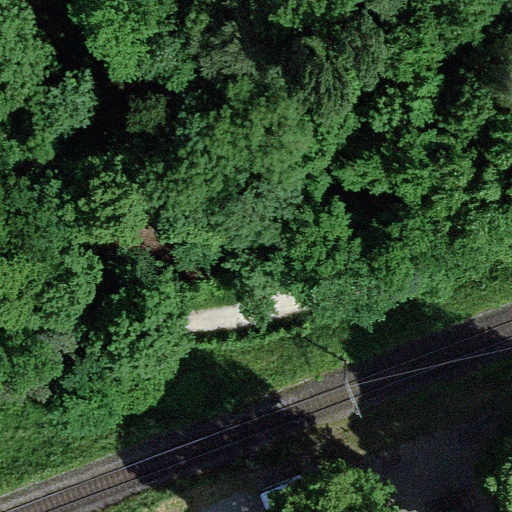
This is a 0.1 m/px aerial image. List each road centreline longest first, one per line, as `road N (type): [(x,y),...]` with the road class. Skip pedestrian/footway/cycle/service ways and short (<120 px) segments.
road 1 (track): [(303,294),(245,309),(0,336)]
road 2 (track): [(286,121),(280,166),(303,294)]
road 3 (track): [(234,0),(286,121)]
